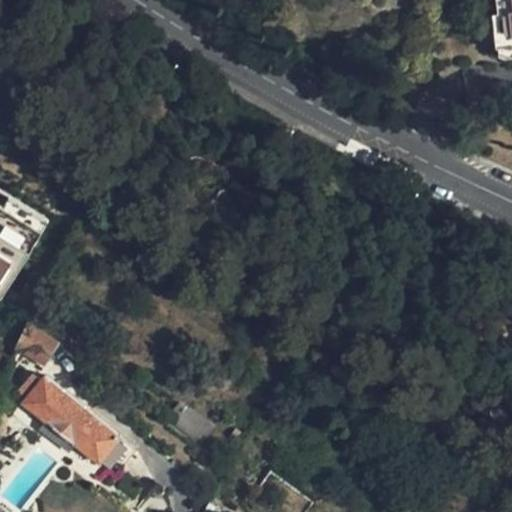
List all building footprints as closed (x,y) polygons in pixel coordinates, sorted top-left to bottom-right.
[(511,0),(482,0),(485,16),(480,17),(482,47),(501,46),(502,51),(511,50),(511,0)] [(433,57),(415,68),(415,69),(423,88),(443,76),(433,57)] [(13,200),(7,209),(43,233),(48,224),(13,200)] [(0,297),(0,298),(43,233),(7,209),(0,203),(0,297)] [(20,340),(16,346),(38,358),(51,336),(28,325),(20,340)] [(105,422),(42,374),(23,400),(55,425),(115,471),(135,445),(105,422)]
